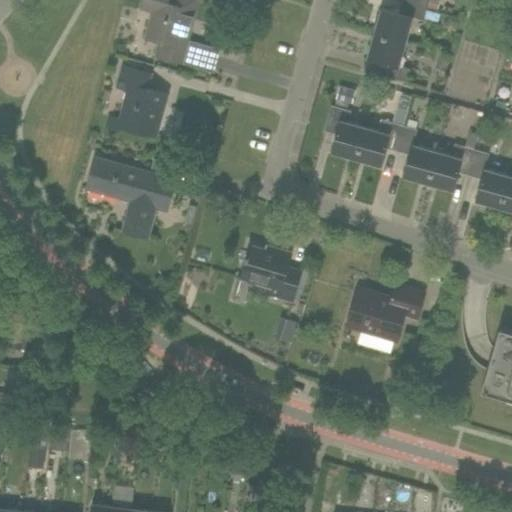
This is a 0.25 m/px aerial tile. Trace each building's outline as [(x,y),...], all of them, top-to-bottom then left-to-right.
[(190,38),(200,0),(142,0),(141,7),(152,10),(144,36),(158,40),(154,53),(197,65),(213,70),(218,53),(188,45),(190,38)] [(427,8),(427,6),(406,0),(401,0),(398,11),(381,6),(374,31),(406,40),(413,16),(424,19),(425,16),(427,8)] [(429,0),(427,6),(437,8),(439,0),(429,0)] [(427,8),(425,16),(437,20),(440,12),(427,8)] [(399,63),(406,40),(374,31),(367,55),(385,60),(381,72),(407,80),(411,67),(399,63)] [(437,68),(449,72),(454,55),(442,51),(437,68)] [(117,123),(155,133),(166,93),(147,87),(152,72),(122,64),(116,86),(127,89),(119,118),(107,115),(105,123),(116,127),(117,123)] [(349,101),(352,102),(355,89),(339,84),(334,104),(347,107),(349,101)] [(389,97),(391,90),(378,86),(374,99),(382,101),(389,97)] [(356,156),(364,124),(348,120),(351,109),(331,104),(325,129),(336,132),(332,150),(356,156)] [(397,149),(404,124),(381,118),(378,128),(364,124),(356,156),(380,163),(384,146),(397,149)] [(428,180),(436,150),(413,144),(417,128),(404,124),(397,149),(409,153),(403,174),(428,180)] [(468,130),(464,145),(476,148),(477,148),(481,134),(468,130)] [(469,173),(476,148),(464,145),(454,142),(451,155),(436,150),(428,180),(453,187),(457,170),(469,173)] [(501,205),(509,174),(485,168),(489,152),(477,148),(476,148),(469,173),(481,177),(476,198),(501,205)] [(152,157),(149,170),(94,155),(86,186),(129,198),(121,229),(147,236),(155,207),(166,210),(178,164),(152,157)] [(511,174),(509,174),(501,205),(511,207),(511,174)] [(276,248),(275,251),(250,244),(240,277),(272,286),(270,294),(293,301),(302,270),(288,266),(292,252),(276,248)] [(404,312),(417,316),(424,291),(396,283),(392,296),(358,286),(347,325),(396,339),(404,312)] [(6,326),(41,330),(43,313),(21,311),(21,313),(7,311),(6,326)] [(511,330),(500,327),(481,390),(511,399),(511,330)] [(21,348),(32,349),(33,335),(23,334),(21,348)] [(39,360),(21,357),(20,367),(38,369),(39,360)] [(36,374),(25,372),(24,385),(34,386),(36,374)] [(407,392),(412,378),(393,372),(388,386),(407,392)] [(0,410),(17,413),(19,394),(0,391),(0,410)] [(66,447),(68,425),(53,424),(51,445),(66,447)] [(134,450),(136,432),(122,431),(120,448),(134,450)] [(31,448),(29,464),(43,467),(46,450),(44,450),(31,448)] [(246,474),(249,451),(233,449),(230,472),(246,474)] [(257,499),(280,501),(282,485),(259,482),(257,499)] [(110,511),(111,505),(92,502),(90,511),(110,511)]
